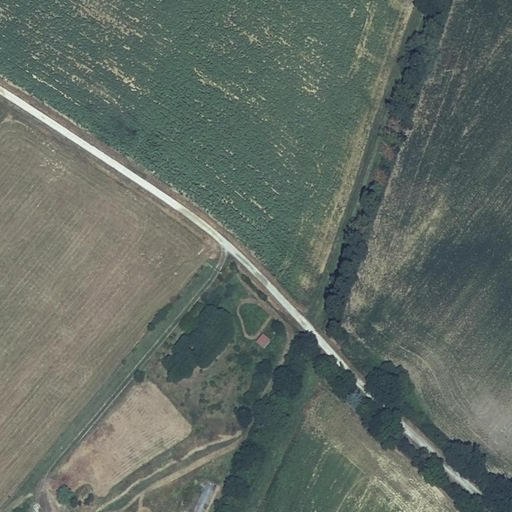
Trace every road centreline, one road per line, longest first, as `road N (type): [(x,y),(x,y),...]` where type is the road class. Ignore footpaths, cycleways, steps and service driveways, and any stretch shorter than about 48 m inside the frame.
road 1 (track): [(0,87),(198,217),(306,325)]
road 2 (track): [(306,325),(423,0)]
road 3 (track): [(306,325),(502,511)]
